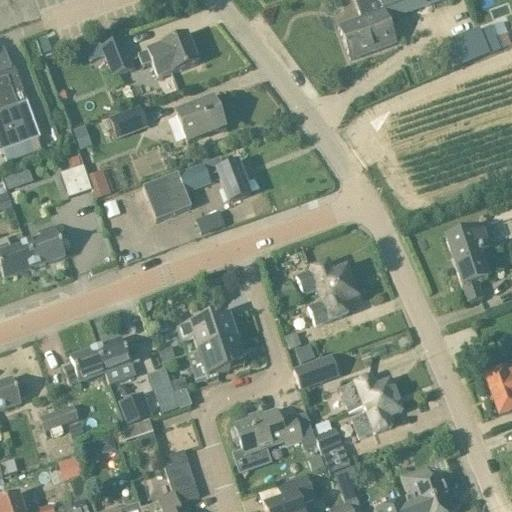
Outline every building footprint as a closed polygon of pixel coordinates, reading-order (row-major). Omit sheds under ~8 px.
[(352,0),(360,21),(337,30),(349,63),(395,46),(386,23),(399,19),(398,17),(444,1),(443,0),(386,0),(379,3),(377,0),(352,0)] [(172,76),(172,77),(197,67),(186,38),(161,47),(161,48),(147,54),(137,58),(142,69),(151,65),(157,81),(172,76)] [(90,70),(105,64),(112,82),(134,73),(122,42),(100,50),(101,52),(85,58),(90,70)] [(40,154),(36,142),(39,141),(12,68),(9,69),(3,51),(0,51),(0,155),(1,155),(6,166),(40,154)] [(58,104),(66,101),(63,92),(55,95),(58,104)] [(175,118),(186,146),(223,132),(211,103),(175,118)] [(116,143),(147,131),(138,110),(108,122),(116,143)] [(83,130),(74,133),(80,152),(89,149),(83,130)] [(189,212),(184,197),(209,187),(206,178),(216,175),(219,183),(228,206),(249,198),(237,166),(221,172),(217,162),(141,192),(140,190),(133,193),(139,208),(146,206),(154,226),(189,212)] [(82,169),(59,177),(67,201),(90,193),(82,169)] [(6,190),(29,183),(26,172),(3,178),(6,190)] [(101,174),(87,179),(94,199),(108,194),(101,174)] [(6,196),(0,198),(0,213),(11,210),(6,196)] [(114,204),(103,208),(108,221),(119,217),(114,204)] [(201,236),(209,232),(205,221),(196,224),(201,236)] [(481,301),(476,286),(487,283),(478,257),(480,257),(479,254),(492,249),(486,228),(446,242),(462,291),(463,290),(467,305),(481,301)] [(24,246),(33,271),(64,260),(53,230),(37,235),(39,241),(24,246)] [(0,274),(3,282),(33,271),(24,246),(9,252),(7,246),(0,248),(0,274)] [(320,299),(351,287),(345,271),(330,277),(327,267),(310,274),(310,275),(295,280),(303,299),(317,293),(320,299)] [(271,293),(272,296),(279,314),(296,308),(288,287),(271,293)] [(357,303),(351,287),(320,299),(322,305),(307,311),(315,330),(329,324),(330,325),(347,318),(343,308),(357,303)] [(235,342),(227,320),(212,325),(211,320),(176,332),(181,346),(193,343),(197,354),(235,342)] [(235,342),(197,354),(201,368),(195,370),(193,374),(196,383),(194,383),(194,385),(205,381),(206,384),(217,380),(216,377),(228,373),(227,368),(242,364),(235,342)] [(94,352),(103,377),(139,364),(132,345),(122,348),(120,343),(94,352)] [(309,349),(294,354),(299,367),(313,361),(309,349)] [(169,350),(157,354),(162,366),(173,362),(169,350)] [(68,390),(103,377),(94,352),(69,361),(71,367),(61,371),(68,390)] [(299,393),(322,385),(315,366),(292,374),(299,393)] [(511,413),(511,368),(484,378),(498,418),(511,413)] [(164,373),(147,380),(161,418),(178,412),(173,397),(164,373)] [(361,406),(363,412),(395,399),(389,384),(374,389),(370,380),(353,386),(354,387),(339,393),(346,412),(361,406)] [(0,385),(0,414),(20,407),(17,401),(27,398),(22,385),(13,388),(10,382),(0,385)] [(183,382),(170,386),(174,397),(174,398),(180,413),(191,409),(187,399),(189,398),(183,382)] [(126,431),(148,423),(152,422),(144,398),(118,407),(126,431)] [(395,399),(363,412),(366,418),(351,423),(358,442),(373,436),(373,437),(390,431),(387,421),(401,415),(395,399)] [(55,415),(61,430),(79,423),(73,408),(55,415)] [(43,436),(61,430),(55,415),(37,421),(43,436)] [(284,444),(285,448),(301,443),(292,420),(278,425),(275,415),(233,430),(243,458),(284,444)] [(307,425),(310,433),(328,426),(325,419),(307,425)] [(148,423),(126,431),(114,435),(115,440),(126,437),(128,444),(152,437),(148,423)] [(84,440),(81,429),(69,434),(72,444),(84,440)] [(340,447),(334,432),(313,440),(319,456),(340,447)] [(159,457),(163,469),(186,462),(182,450),(159,457)] [(318,458),(306,462),(311,476),(323,472),(318,458)] [(186,462),(163,469),(167,482),(190,474),(186,462)] [(352,471),(345,473),(349,484),(356,481),(352,471)] [(409,502),(402,505),(404,511),(450,511),(438,480),(429,483),(425,472),(401,481),(409,502)] [(190,474),(167,482),(171,494),(194,486),(190,474)] [(263,511),(300,511),(295,498),(309,493),(304,479),(276,489),(281,503),(262,509),(263,511)] [(194,486),(171,494),(172,497),(175,507),(198,499),(194,486)] [(144,511),(176,511),(175,507),(172,497),(157,502),(158,507),(144,511)] [(0,503),(0,511),(51,511),(50,507),(34,511),(21,511),(17,498),(0,503)] [(360,511),(356,503),(330,511),(360,511)]
